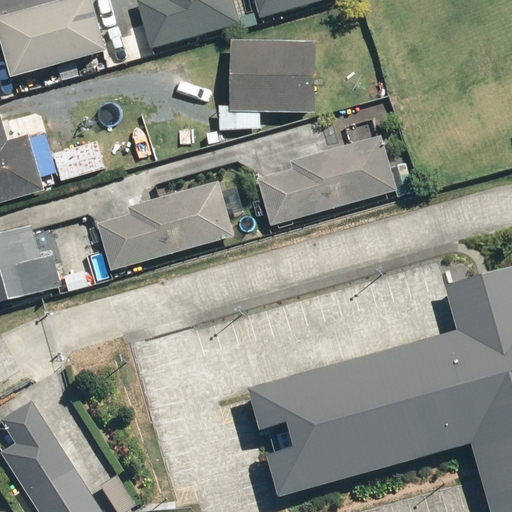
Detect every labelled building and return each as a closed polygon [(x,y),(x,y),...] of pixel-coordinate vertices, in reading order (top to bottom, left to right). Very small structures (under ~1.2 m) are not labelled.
[(85,0),(80,0),(0,23),(0,60),(7,85),(102,58),(85,0)] [(149,0),(135,4),(149,53),(239,27),(231,0),(149,0)] [(251,0),(258,22),(335,0),(251,0)] [(261,45),(229,44),(227,111),(217,110),(219,134),(259,131),(259,117),(311,118),(312,65),(315,65),(316,46),(290,46),(291,40),(261,39),(261,45)] [(0,206),(43,195),(39,182),(52,178),(41,138),(28,142),(27,139),(5,145),(0,126),(0,206)] [(96,146),(52,158),(60,185),(103,172),(97,152),(112,147),(108,132),(93,136),(96,146)] [(255,183),(269,230),(395,194),(397,201),(413,196),(405,167),(389,171),(380,139),(288,166),(290,173),(255,183)] [(96,228),(109,275),(233,240),(217,185),(125,211),(128,219),(96,228)] [(0,238),(0,307),(60,291),(52,260),(39,263),(30,230),(0,238)] [(64,280),(68,295),(87,290),(83,275),(64,280)] [(431,334),(231,391),(266,511),(269,511),(445,461),(459,511),(511,511),(511,310),(504,313),(493,276),(420,297),(431,334)] [(103,511),(34,398),(0,419),(0,442),(42,511),(103,511)] [(99,490),(113,511),(131,511),(135,510),(116,480),(99,490)]
